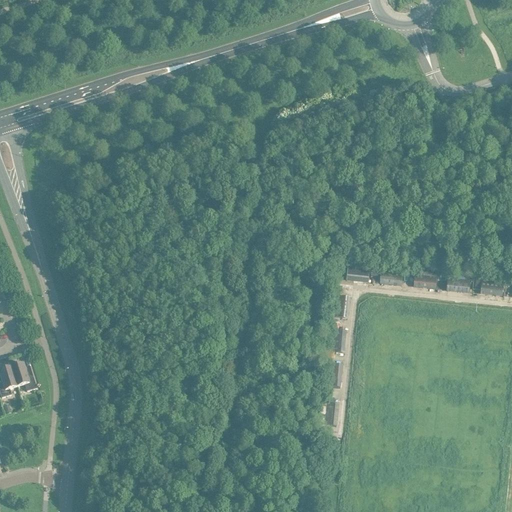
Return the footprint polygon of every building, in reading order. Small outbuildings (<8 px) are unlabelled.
[(119,181),(107,184),(109,190),(120,187),(119,181)] [(347,269),(346,280),(368,282),(369,276),(369,267),(347,265),(347,269)] [(369,276),(380,277),(381,269),(369,267),(369,276)] [(380,277),(379,284),(401,286),(403,271),(381,269),(380,277)] [(414,276),(413,287),(435,289),(436,278),(414,276)] [(448,279),(447,290),(468,292),(469,282),(448,279)] [(481,283),(480,294),(502,296),(503,285),(481,283)] [(335,318),(346,319),(349,298),(338,296),(335,318)] [(330,318),(329,328),(339,329),(341,319),(330,318)] [(329,330),(328,348),(343,349),(345,331),(329,330)] [(11,368),(17,388),(24,385),(26,392),(36,389),(29,366),(24,368),(23,364),(11,368)] [(331,364),(329,380),(340,382),(342,366),(331,364)] [(17,388),(11,368),(0,371),(0,374),(3,385),(0,386),(0,394),(1,399),(11,396),(10,390),(17,388)] [(327,404),(324,426),(335,427),(338,405),(327,404)]
